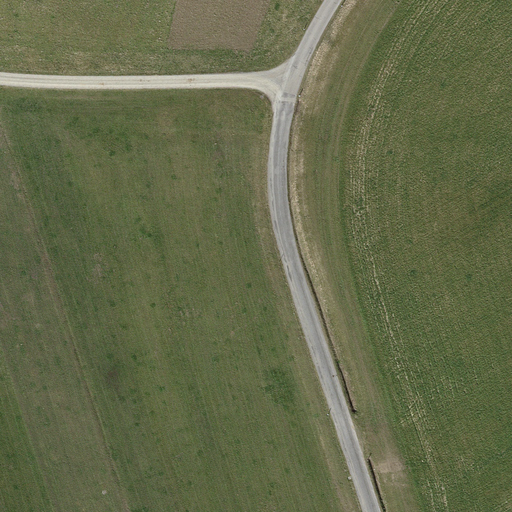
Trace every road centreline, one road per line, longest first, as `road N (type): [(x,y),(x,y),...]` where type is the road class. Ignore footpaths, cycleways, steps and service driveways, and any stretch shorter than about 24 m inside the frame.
road 1 (unclassified): [(375,511),(278,197),(293,81),(334,0)]
road 2 (track): [(0,80),(293,81)]
